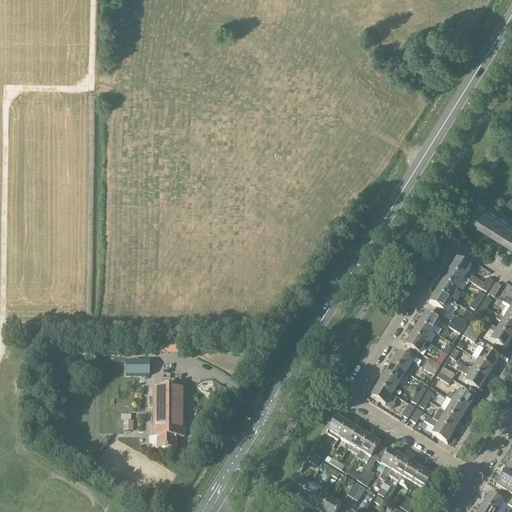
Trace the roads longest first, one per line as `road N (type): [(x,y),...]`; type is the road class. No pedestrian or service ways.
road 1 (secondary): [(294,365),(511,15)]
road 2 (residential): [(511,281),(446,240),(349,397),(474,475)]
road 3 (secondary): [(294,365),(200,506)]
road 4 (secondary): [(213,511),(294,365)]
